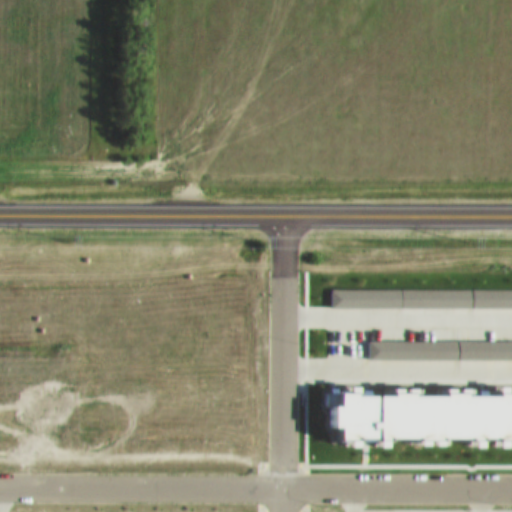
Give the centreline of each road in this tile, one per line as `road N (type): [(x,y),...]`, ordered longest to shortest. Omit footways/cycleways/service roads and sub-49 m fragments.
road 1 (residential): [(0,218),(511,213)]
road 2 (residential): [(511,488),(0,486)]
road 3 (residential): [(282,511),(285,267)]
road 4 (track): [(222,214),(237,111),(240,0)]
